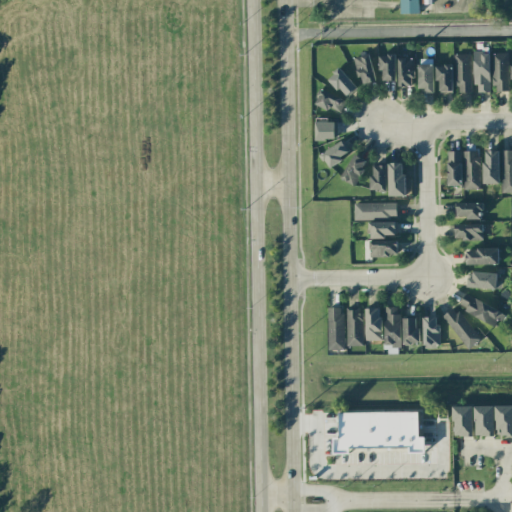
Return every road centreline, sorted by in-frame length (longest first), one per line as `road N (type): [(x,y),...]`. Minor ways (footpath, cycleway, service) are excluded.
road 1 (secondary): [(250,0),(259,511)]
road 2 (secondary): [(292,493),(282,0)]
road 3 (residential): [(422,124),(429,279)]
road 4 (residential): [(502,500),(349,499)]
road 5 (residential): [(287,282),(429,279)]
road 6 (residential): [(511,122),(380,123)]
